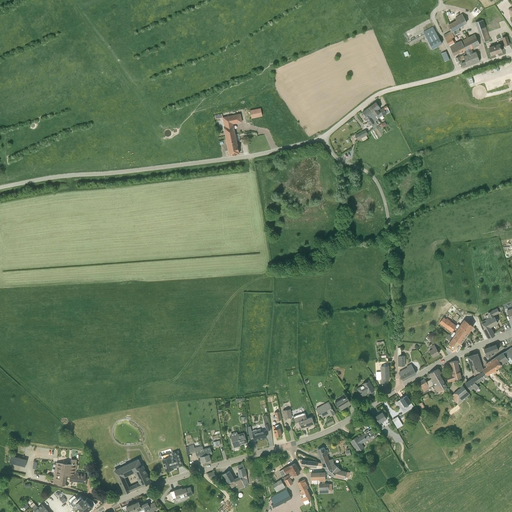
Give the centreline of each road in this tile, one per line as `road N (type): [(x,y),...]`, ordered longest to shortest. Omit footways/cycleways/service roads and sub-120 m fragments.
road 1 (unclassified): [(0,187),(263,154),(322,137)]
road 2 (unclassified): [(112,503),(318,435),(399,387)]
road 3 (unclassified): [(399,387),(384,200),(373,177),(337,158),(322,137)]
road 4 (unclassified): [(322,137),(384,91),(511,54)]
road 5 (unclassified): [(399,387),(511,333)]
